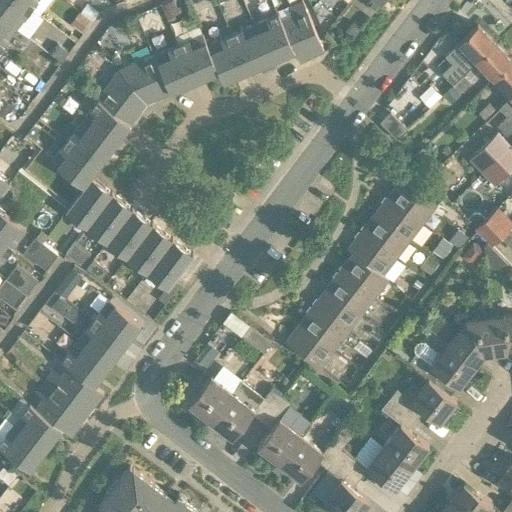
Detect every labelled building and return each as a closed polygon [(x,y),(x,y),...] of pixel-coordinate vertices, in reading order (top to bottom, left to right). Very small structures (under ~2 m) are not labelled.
[(31,8),(21,0),(0,0),(0,15),(15,28),(31,8)] [(168,17),(179,13),(173,0),(172,0),(163,4),(168,17)] [(283,22),(295,51),(300,62),(316,55),(314,51),(323,47),(303,1),(289,7),(293,18),(283,22)] [(87,3),(81,12),(93,21),(99,12),(87,3)] [(83,33),(93,21),(81,12),(79,10),(70,22),(83,33)] [(15,28),(0,15),(0,47),(0,48),(15,28)] [(295,51),(283,22),(282,23),(278,15),(255,25),(270,61),(295,51)] [(453,85),(463,75),(477,62),(496,43),(477,24),(458,43),(445,56),(452,63),(442,73),(453,85)] [(270,61),(255,25),(232,35),(247,71),(270,61)] [(219,71),(208,45),(207,45),(203,34),(178,45),(194,82),(219,71)] [(247,71),(232,35),(208,45),(219,71),(224,82),(247,71)] [(511,59),(496,43),(477,62),(493,79),(511,60),(511,59)] [(194,82),(178,45),(155,55),(171,92),(194,82)] [(117,66),(123,62),(117,54),(111,57),(117,66)] [(171,92),(155,55),(154,54),(120,68),(143,100),(153,95),(155,99),(171,92)] [(511,60),(493,79),(510,96),(511,94),(511,60)] [(143,100),(120,68),(97,99),(99,100),(131,124),(140,111),(137,108),(143,100)] [(442,94),(452,84),(440,72),(430,82),(442,94)] [(471,84),(463,75),(453,85),(454,86),(462,93),(471,84)] [(452,104),(462,93),(454,86),(444,96),(452,104)] [(53,99),(61,105),(66,99),(58,93),(53,99)] [(511,94),(510,96),(500,108),(507,115),(498,125),(508,135),(511,131),(511,94)] [(131,124),(99,100),(82,122),(114,146),(131,124)] [(486,120),(497,110),(489,102),(479,112),(486,120)] [(397,139),(408,129),(391,111),(380,122),(397,139)] [(114,146),(82,122),(68,141),(99,165),(114,146)] [(482,172),(510,144),(498,131),(470,159),(482,172)] [(99,165),(68,141),(51,162),(83,187),(90,177),(99,165)] [(510,144),(482,172),(495,185),(511,168),(511,143),(510,144)] [(0,171),(0,195),(11,181),(0,171)] [(88,225),(112,193),(90,177),(83,187),(67,209),(88,225)] [(388,196),(424,223),(437,205),(402,178),(388,196)] [(108,240),(132,208),(112,193),(88,225),(108,240)] [(375,214),(411,241),(424,223),(388,196),(375,214)] [(501,237),(511,226),(511,220),(498,206),(475,229),(487,241),(492,246),(501,237)] [(0,208),(0,243),(10,251),(27,229),(0,208)] [(128,255),(152,224),(132,208),(108,240),(128,255)] [(483,217),(480,213),(472,214),(467,219),(474,225),(483,217)] [(362,231),(397,258),(411,241),(375,214),(362,231)] [(148,271),(172,239),(152,224),(128,255),(148,271)] [(511,226),(501,237),(511,248),(511,226)] [(449,239),(459,248),(468,237),(458,228),(449,239)] [(42,230),(36,237),(42,241),(48,234),(42,230)] [(349,248),(354,252),(384,276),(397,258),(362,231),(349,248)] [(46,270),(58,254),(36,237),(24,253),(46,270)] [(442,237),(431,251),(443,260),(454,246),(442,237)] [(172,239),(148,271),(169,287),(160,299),(166,304),(180,286),(174,281),(193,255),(172,239)] [(82,264),(91,251),(76,240),(66,253),(82,264)] [(469,262),(475,260),(483,251),(478,247),(480,244),(475,240),(462,256),(469,262)] [(492,246),(487,241),(482,244),(487,268),(507,266),(508,262),(492,246)] [(0,263),(10,251),(0,243),(0,263)] [(340,270),(376,297),(389,279),(384,276),(354,252),(340,270)] [(431,274),(439,262),(429,255),(420,266),(431,274)] [(100,280),(107,270),(94,259),(86,269),(100,280)] [(17,264),(6,278),(27,294),(38,280),(17,264)] [(72,267),(70,271),(80,278),(83,274),(72,267)] [(327,287),(363,314),(376,297),(340,270),(327,287)] [(27,294),(6,278),(0,286),(0,296),(17,309),(27,294)] [(418,290),(422,284),(417,280),(412,285),(418,290)] [(314,304),(350,332),(363,314),(327,287),(314,304)] [(51,306),(77,325),(84,314),(59,296),(51,306)] [(93,320),(125,344),(141,324),(109,299),(103,307),(93,320)] [(301,322),(337,349),(350,332),(314,304),(301,322)] [(0,313),(0,324),(5,326),(9,315),(0,312),(0,313)] [(511,313),(492,316),(496,354),(508,353),(511,355),(511,313)] [(448,342),(477,365),(485,356),(496,354),(492,316),(466,319),(448,342)] [(78,340),(110,364),(125,344),(93,320),(78,340)] [(337,349),(301,322),(286,341),(322,368),(337,349)] [(264,353),(272,343),(249,325),(242,335),(264,353)] [(62,361),(68,366),(94,385),(110,364),(78,340),(62,361)] [(428,378),(435,383),(443,374),(460,387),(477,365),(448,342),(440,353),(425,342),(421,341),(417,342),(415,345),(414,349),(415,353),(416,354),(409,364),(428,378)] [(207,368),(219,351),(208,343),(196,359),(207,368)] [(45,380),(85,411),(90,404),(93,407),(104,393),(94,385),(68,366),(61,375),(53,369),(45,380)] [(189,404),(211,421),(233,393),(211,376),(189,404)] [(389,398),(415,419),(422,410),(439,423),(457,400),(435,383),(428,378),(421,388),(415,382),(411,383),(403,393),(397,388),(389,398)] [(36,408),(62,428),(72,435),(82,421),(79,419),(85,411),(45,380),(36,392),(44,398),(36,408)] [(233,393),(211,421),(232,438),(251,414),(262,422),(283,397),(280,395),(284,390),(277,384),(273,389),(271,388),(254,409),(233,393)] [(283,397),(262,422),(271,429),(257,446),(280,463),(302,436),(279,418),(291,403),(283,397)] [(384,444),(412,467),(429,445),(408,429),(415,419),(389,398),(381,409),(400,423),(384,444)] [(14,424),(46,449),(62,428),(36,408),(30,403),(14,424)] [(336,407),(337,419),(350,417),(348,405),(336,407)] [(46,449),(14,424),(0,442),(0,446),(30,470),(46,449)] [(302,436),(280,463),(301,480),(316,461),(326,468),(334,458),(341,447),(346,441),(336,433),(322,451),(302,436)] [(384,444),(367,466),(366,467),(367,468),(395,490),(412,467),(384,444)] [(367,466),(341,447),(334,458),(360,478),(367,468),(366,467),(367,466)] [(334,458),(326,468),(340,479),(324,501),(338,511),(360,511),(370,500),(353,487),(360,478),(334,458)] [(511,505),(511,461),(499,478),(511,488),(511,498),(509,502),(511,505)] [(102,509),(106,511),(198,511),(177,495),(174,499),(130,465),(98,506),(102,510),(102,509)] [(446,505),(455,511),(486,511),(493,504),(464,482),(446,505)] [(311,492),(307,496),(314,502),(317,497),(311,492)] [(511,511),(511,505),(509,502),(501,511),(511,511)]
